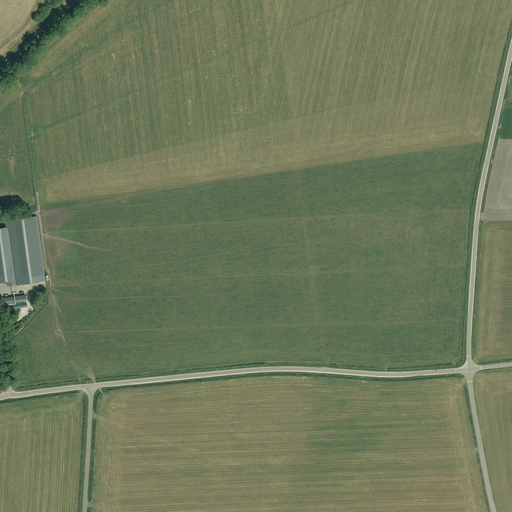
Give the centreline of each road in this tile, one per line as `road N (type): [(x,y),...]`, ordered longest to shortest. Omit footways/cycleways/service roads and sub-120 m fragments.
road 1 (unclassified): [(91,386),(255,370),(469,369)]
road 2 (unclassified): [(469,369),(476,224),(511,50)]
road 3 (unclassified): [(493,511),(469,369)]
road 4 (unclassified): [(84,511),(91,386)]
